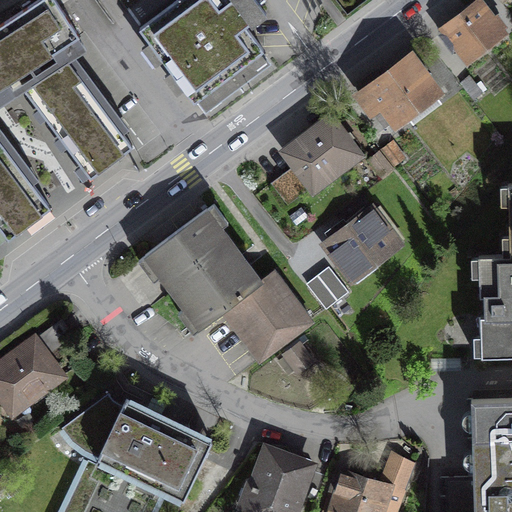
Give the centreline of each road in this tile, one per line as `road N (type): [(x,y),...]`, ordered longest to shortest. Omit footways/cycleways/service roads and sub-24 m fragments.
road 1 (secondary): [(417,0),(71,257)]
road 2 (residential): [(432,420),(317,430),(245,406),(170,368),(116,321),(71,257)]
